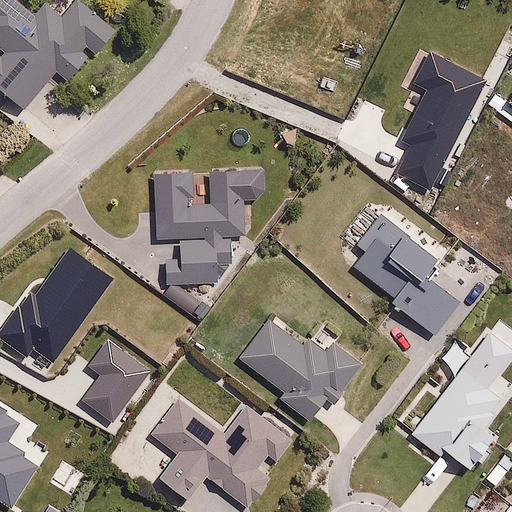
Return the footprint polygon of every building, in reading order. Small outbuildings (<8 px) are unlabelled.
[(0,0),(0,91),(27,113),(61,72),(77,84),(119,33),(82,2),(67,20),(49,5),(41,15),(22,0),(0,0)] [(186,176),(155,177),(158,237),(180,236),(181,257),(160,258),(161,283),(212,281),(228,263),(226,233),(242,233),(240,173),(208,174),(209,203),(188,204),(186,176)] [(381,214),(343,265),(432,331),(456,299),(417,270),(431,251),(381,214)] [(63,238),(0,324),(0,338),(21,354),(26,347),(49,364),(115,275),(63,238)] [(270,314),(235,357),(309,416),(354,359),(328,339),(314,349),(270,314)] [(472,353),(412,431),(461,469),(489,433),(480,426),(503,397),(490,387),(500,375),(472,353)] [(174,452),(158,474),(187,494),(201,474),(243,503),(290,438),(242,404),(225,428),(174,392),(146,432),(174,452)] [(0,503),(8,508),(35,461),(3,442),(17,417),(0,407),(0,503)]
